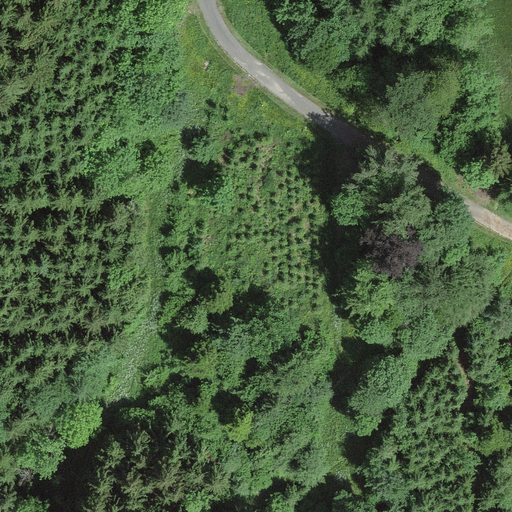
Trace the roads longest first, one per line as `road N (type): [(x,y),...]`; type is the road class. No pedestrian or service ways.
road 1 (track): [(60,511),(153,321),(153,232),(165,171),(234,49),(251,0)]
road 2 (unclassified): [(511,230),(313,112),(234,49),(203,0)]
